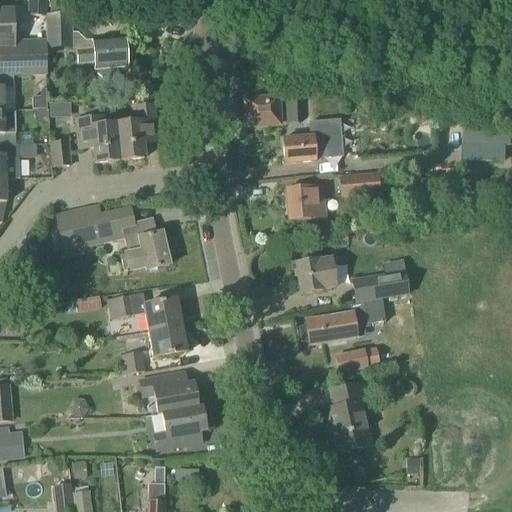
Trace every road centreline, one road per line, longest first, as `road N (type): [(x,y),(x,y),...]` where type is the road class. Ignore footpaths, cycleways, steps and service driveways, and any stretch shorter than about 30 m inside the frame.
road 1 (tertiary): [(292,511),(213,176)]
road 2 (residential): [(0,249),(52,190),(213,176)]
road 3 (tertiary): [(213,176),(207,0)]
